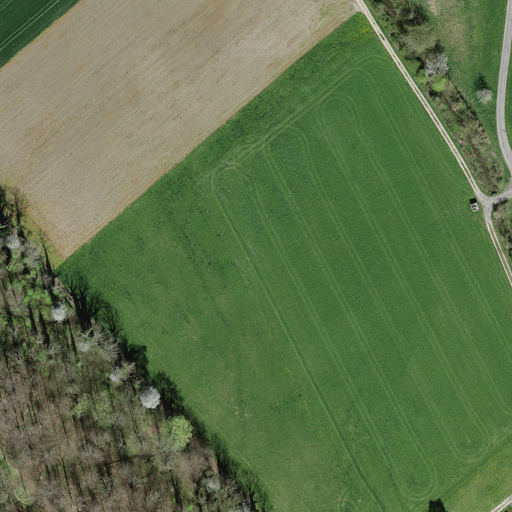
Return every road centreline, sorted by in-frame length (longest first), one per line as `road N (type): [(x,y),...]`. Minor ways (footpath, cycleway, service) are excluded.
road 1 (track): [(0,212),(268,511)]
road 2 (track): [(360,0),(483,205),(511,193)]
road 3 (unclassified): [(511,163),(500,125),(511,0)]
road 4 (track): [(402,0),(467,106),(500,109)]
